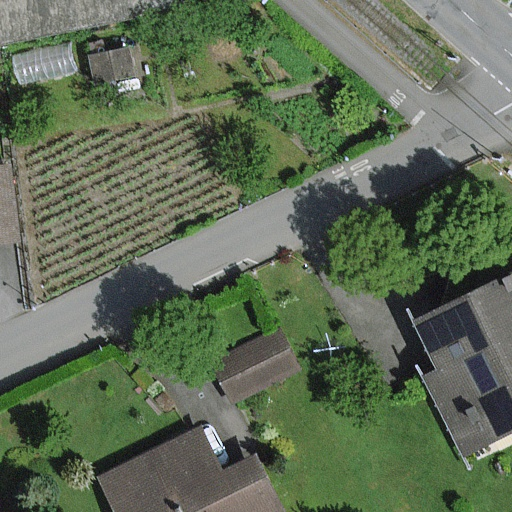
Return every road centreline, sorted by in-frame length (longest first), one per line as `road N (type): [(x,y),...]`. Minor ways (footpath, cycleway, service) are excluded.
road 1 (residential): [(0,354),(456,129)]
road 2 (residential): [(298,0),(456,129)]
